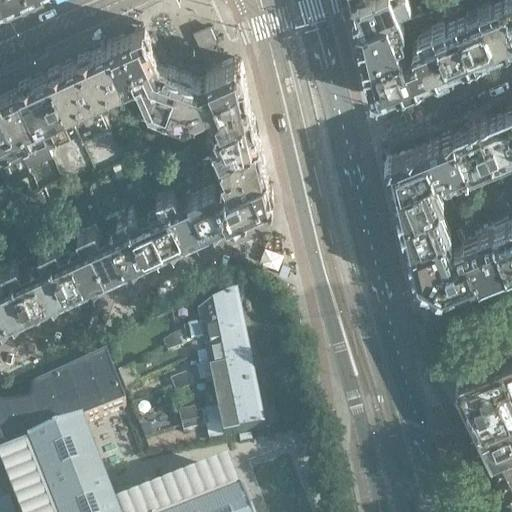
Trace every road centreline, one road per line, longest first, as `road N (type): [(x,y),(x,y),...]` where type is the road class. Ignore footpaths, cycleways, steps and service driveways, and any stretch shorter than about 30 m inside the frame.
road 1 (residential): [(302,214),(0,348)]
road 2 (secondary): [(302,214),(379,511)]
road 3 (secondary): [(397,354),(343,132)]
road 4 (secondary): [(248,0),(302,214)]
road 5 (residential): [(343,132),(511,72)]
road 6 (residential): [(502,511),(452,416),(415,419)]
road 7 (secondary): [(343,132),(313,0)]
road 8 (residential): [(397,354),(511,302)]
